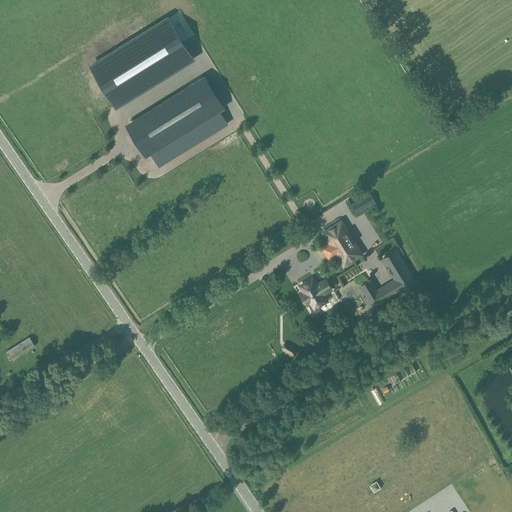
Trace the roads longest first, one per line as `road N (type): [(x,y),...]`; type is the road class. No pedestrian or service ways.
road 1 (unclassified): [(257,511),(0,140)]
road 2 (unknown): [(210,444),(394,331),(442,318),(511,283)]
road 3 (unknown): [(0,418),(133,333)]
